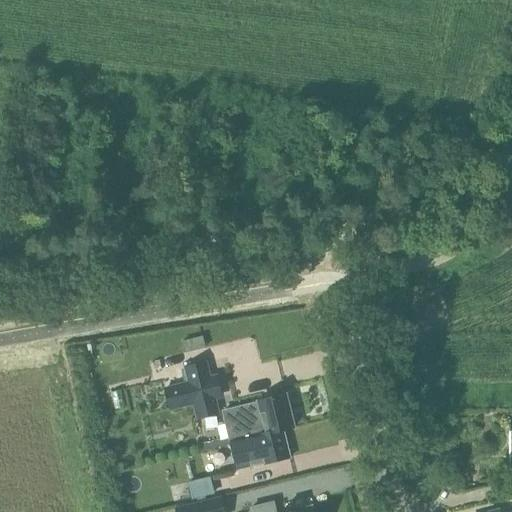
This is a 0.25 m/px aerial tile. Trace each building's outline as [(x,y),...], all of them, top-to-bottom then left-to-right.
[(206,348),(204,337),(183,342),(186,353),(206,348)] [(184,366),(188,383),(164,388),(169,411),(193,405),(197,420),(220,415),(217,400),(223,398),(218,375),(211,376),(208,361),(184,366)] [(261,402),(226,410),(228,422),(236,457),(244,455),(245,459),(249,458),(244,438),(252,436),(253,438),(269,434),(269,435),(285,431),(295,429),(287,395),(261,402)] [(244,455),(236,457),(240,472),(266,465),(292,459),(285,431),(269,435),(269,434),(253,438),(252,436),(244,438),(249,458),(245,459),(244,455)] [(118,437),(105,440),(113,471),(126,468),(118,437)] [(213,494),(209,479),(189,484),(193,499),(213,494)] [(201,511),(199,503),(175,508),(176,511),(201,511)] [(252,511),(317,511),(314,511),(313,508),(297,511),(276,511),(274,503),(251,509),(252,511)]
